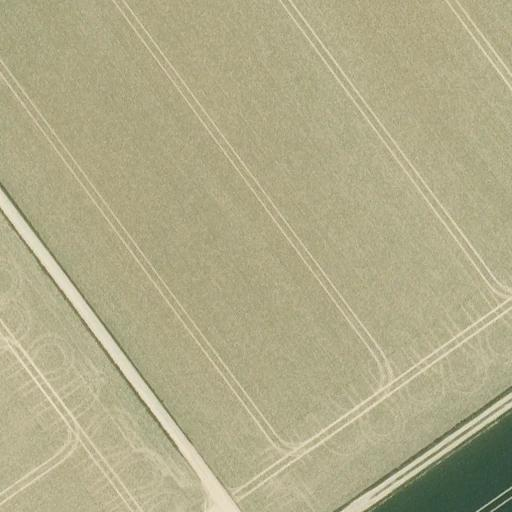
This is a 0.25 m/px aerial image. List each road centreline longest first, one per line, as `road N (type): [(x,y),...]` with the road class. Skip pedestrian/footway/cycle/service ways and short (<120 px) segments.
road 1 (track): [(232,511),(0,199)]
road 2 (track): [(355,511),(511,400)]
